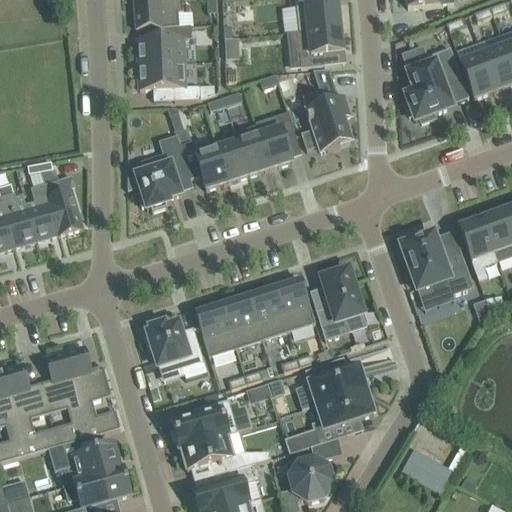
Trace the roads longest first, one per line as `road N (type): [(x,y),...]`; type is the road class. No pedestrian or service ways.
road 1 (residential): [(362,208),(418,381),(415,400),(350,511)]
road 2 (residential): [(94,0),(100,291)]
road 3 (residential): [(100,291),(362,208)]
road 4 (residential): [(162,511),(100,291)]
road 5 (residential): [(381,199),(368,0)]
road 6 (residential): [(381,199),(511,150)]
